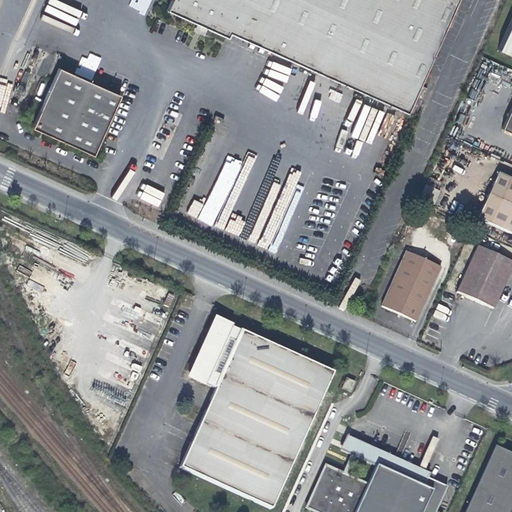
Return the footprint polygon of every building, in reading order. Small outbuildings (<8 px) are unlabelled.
[(131,0),(129,6),(146,14),(151,0),(131,0)] [(410,82),(447,0),(160,0),(157,7),(187,20),(185,25),(194,30),(196,25),(217,34),(219,30),(230,7),(269,24),(258,47),(404,112),(408,103),(401,101),(410,82)] [(219,30),(258,47),(269,24),(230,7),(219,30)] [(511,26),(500,52),(511,57),(511,26)] [(76,74),(91,80),(101,58),(86,51),(76,74)] [(62,70),(34,132),(95,159),(124,98),(62,70)] [(416,85),(410,82),(401,101),(408,103),(416,85)] [(511,83),(493,124),(511,132),(511,83)] [(214,226),(242,162),(227,155),(206,205),(193,199),(186,214),(214,226)] [(511,179),(487,168),(466,215),(511,235),(511,179)] [(159,206),(164,192),(145,185),(140,199),(159,206)] [(427,186),(423,198),(435,202),(439,190),(427,186)] [(465,241),(445,287),(482,304),(502,257),(465,241)] [(395,246),(370,301),(404,317),(430,262),(395,246)] [(237,332),(211,321),(185,378),(210,389),(174,468),(266,510),(329,374),(237,332)] [(342,388),(352,392),(356,381),(346,377),(342,388)] [(353,458),(374,467),(374,466),(422,487),(425,479),(427,480),(429,475),(345,437),(338,451),(347,455),(353,458)] [(511,457),(492,448),(462,511),(508,511),(511,504),(511,457)] [(345,475),(353,458),(347,455),(339,473),(345,475)] [(435,511),(446,488),(427,480),(425,479),(422,487),(374,466),(374,467),(366,485),(345,475),(339,473),(323,466),(304,508),(312,511),(435,511)]
